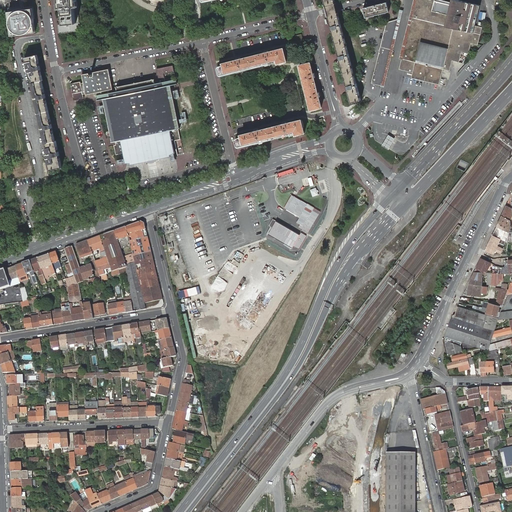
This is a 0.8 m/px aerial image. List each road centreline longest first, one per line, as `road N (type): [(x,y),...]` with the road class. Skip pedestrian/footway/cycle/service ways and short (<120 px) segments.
road 1 (primary): [(187,511),(290,378),(347,267),(407,200)]
road 2 (primary): [(390,195),(345,251),(283,376),(179,511)]
road 3 (unknown): [(184,195),(242,368),(330,445),(348,511)]
road 4 (residential): [(49,36),(17,46),(39,170),(23,190),(39,242)]
road 5 (tertiary): [(417,362),(511,176)]
road 6 (residential): [(0,339),(172,311)]
road 7 (residential): [(0,429),(166,424)]
road 8 (primary): [(511,63),(401,185)]
road 9 (unknown): [(391,379),(330,400),(272,474)]
road 10 (residential): [(101,220),(55,72)]
road 11 (primary): [(407,200),(511,90)]
road 12 (residential): [(55,72),(201,41)]
road 13 (residential): [(405,374),(439,511)]
road 14 (residential): [(448,381),(478,511)]
road 15 (residential): [(96,511),(155,487),(166,424)]
road 16 (unknown): [(336,157),(331,206),(296,270)]
road 17 (unknown): [(296,270),(263,255),(247,267),(237,295),(271,306)]
